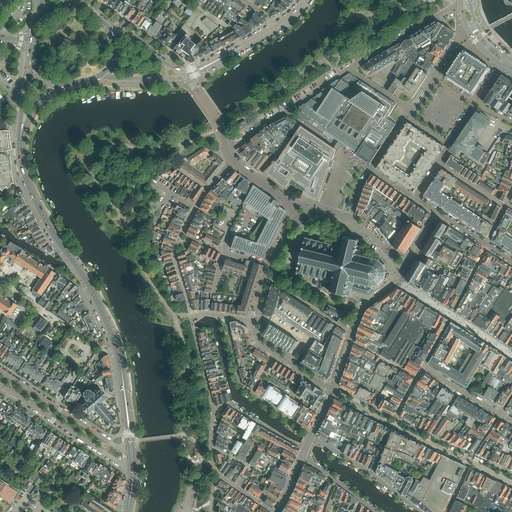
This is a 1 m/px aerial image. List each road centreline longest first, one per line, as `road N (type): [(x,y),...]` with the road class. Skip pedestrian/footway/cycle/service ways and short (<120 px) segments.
road 1 (secondary): [(131,448),(105,321),(25,180),(20,142)]
road 2 (residential): [(475,103),(416,199),(488,244)]
road 3 (residential): [(189,314),(174,251),(194,207),(231,161)]
road 4 (residential): [(0,384),(133,473)]
road 5 (residential): [(131,448),(110,443),(0,368)]
road 6 (residential): [(269,264),(293,224),(292,207),(231,161)]
road 7 (residential): [(310,437),(418,511)]
road 8 (residential): [(461,3),(352,65)]
road 9 (residential): [(310,437),(332,389),(273,353)]
